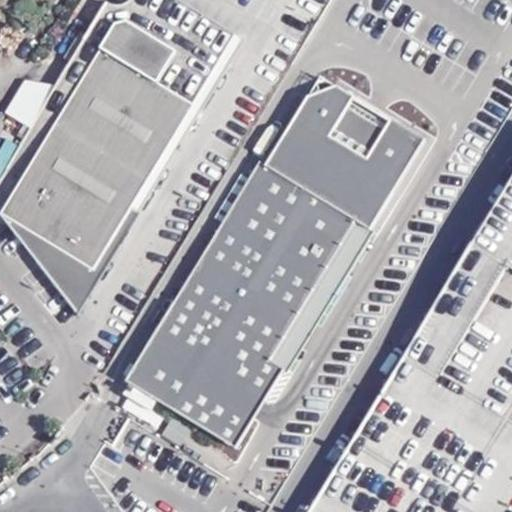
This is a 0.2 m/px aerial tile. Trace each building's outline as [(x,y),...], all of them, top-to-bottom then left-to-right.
[(107,4),(0,178),(0,209),(1,214),(77,315),(245,36),(184,0),(129,0),(124,7),(107,4)] [(362,0),(333,0),(322,19),(343,33),(357,9),(362,0)] [(277,28),(296,40),(310,19),(290,6),(277,28)] [(352,224),(368,232),(423,140),(392,120),(386,129),(348,109),(351,101),(332,91),(307,102),(264,171),(258,166),(125,383),(127,384),(157,403),(173,413),(194,426),(234,451),(282,372),(269,365),(352,224)] [(0,171),(2,172),(16,146),(4,139),(0,147),(0,171)] [(511,511),(511,182),(313,511),(511,511)] [(372,235),(368,232),(352,224),(269,365),(282,372),(287,375),(372,235)] [(157,403),(127,384),(121,394),(127,398),(123,408),(158,428),(166,417),(152,409),(157,403)] [(333,398),(311,386),(280,438),(303,451),(333,398)] [(194,426),(173,413),(162,435),(181,446),(194,426)]
